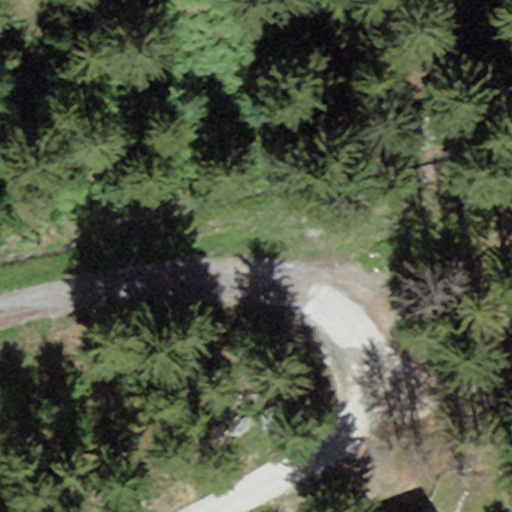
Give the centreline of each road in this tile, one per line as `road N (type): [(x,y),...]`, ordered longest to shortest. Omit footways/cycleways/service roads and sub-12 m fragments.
road 1 (track): [(200,511),(356,430),(371,346),(316,299)]
road 2 (track): [(316,299),(136,281),(0,311)]
